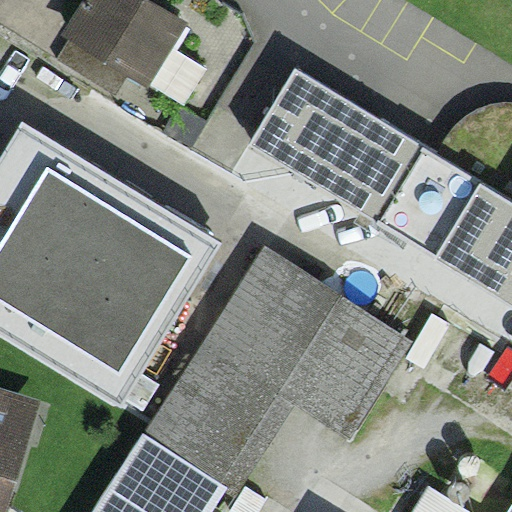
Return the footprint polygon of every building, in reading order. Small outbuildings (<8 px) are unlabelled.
[(157,41),(169,22),(133,0),(85,0),(48,61),(109,99),(127,71),(178,102),(200,68),(157,41)] [(192,105),(212,116),(236,74),(216,63),(192,105)] [(511,323),(511,181),(497,205),(288,73),(239,151),(511,323)] [(0,341),(111,410),(216,240),(21,120),(0,153),(0,341)] [(396,341),(252,251),(87,511),(218,511),(208,505),(278,394),(338,432),(396,341)] [(0,477),(22,408),(0,401),(0,477)] [(511,511),(511,448),(490,436),(444,511),(433,511),(426,507),(422,511),(511,511)]
